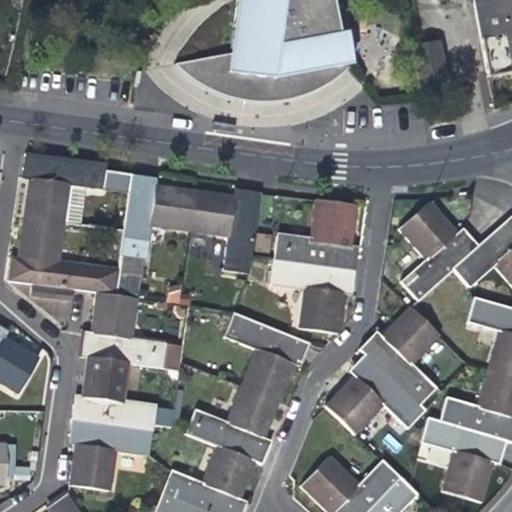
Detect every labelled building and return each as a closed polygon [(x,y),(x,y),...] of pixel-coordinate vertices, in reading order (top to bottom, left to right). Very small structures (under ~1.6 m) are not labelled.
[(238,0),(231,51),(176,60),(191,75),(204,84),(215,90),(227,95),(237,98),(238,91),(255,94),(254,101),(264,102),(279,102),(289,100),(299,98),(313,93),(327,86),(344,74),(352,66),(347,33),(340,34),(333,0),(238,0)] [(511,0),(475,0),(490,73),(511,68),(511,0)] [(414,55),(443,50),(441,36),(412,41),(414,55)] [(446,65),(443,50),(414,55),(417,71),(446,65)] [(449,81),(446,65),(417,71),(420,87),(449,81)] [(238,91),(237,98),(239,99),(245,100),(254,101),(255,94),(238,91)] [(20,166),(31,166),(26,177),(25,181),(22,201),(19,219),(14,249),(13,260),(11,268),(4,267),(2,282),(13,284),(91,295),(109,297),(113,274),(54,265),(59,225),(64,184),(98,188),(102,165),(65,160),(35,156),(37,152),(22,150),(20,166)] [(26,177),(31,166),(20,166),(18,176),(26,177)] [(145,225),(184,231),(189,191),(165,187),(151,185),(142,184),(143,176),(127,174),(115,256),(139,260),(145,225)] [(152,177),(143,176),(142,184),(151,185),(152,177)] [(229,188),(228,197),(238,198),(239,190),(229,188)] [(255,192),(239,190),(238,198),(228,197),(210,194),(189,191),(184,231),(223,237),(218,270),(243,274),(255,192)] [(273,235),(269,261),(352,273),(354,257),(346,255),(347,245),(353,206),(312,200),(307,240),(273,235)] [(511,221),(510,219),(473,250),(463,238),(459,242),(452,235),(426,205),(395,230),(421,261),(394,283),(410,302),(446,272),(464,293),(491,271),(511,297),(511,221)] [(458,231),(452,235),(459,242),(463,238),(458,231)] [(355,246),(347,245),(346,255),(354,257),(355,246)] [(6,259),(4,267),(11,268),(13,260),(6,259)] [(334,335),(340,294),(341,285),(350,286),(352,273),(269,261),(266,285),(300,290),(295,330),(334,335)] [(348,295),(350,286),(341,285),(340,294),(348,295)] [(131,300),(109,297),(91,295),(88,316),(86,334),(84,343),(77,342),(75,359),(82,360),(122,366),(156,370),(160,344),(126,339),(131,300)] [(421,422),(419,427),(414,445),(448,455),(446,460),(435,494),(462,502),(475,506),(486,465),(489,456),(496,458),(501,444),(511,447),(511,431),(509,430),(511,421),(511,420),(511,310),(470,298),(463,324),(495,333),(472,410),(441,401),(433,425),(421,422)] [(350,439),(367,421),(377,410),(390,423),(401,435),(410,426),(419,417),(414,412),(431,394),(405,371),(434,341),(404,311),(377,340),(370,347),(365,343),(354,354),(359,359),(350,368),(356,375),(349,382),(320,411),(325,415),(350,439)] [(189,412),(182,428),(180,434),(211,446),(197,483),(166,471),(149,511),(236,511),(237,510),(231,507),(235,497),(249,462),(256,464),(262,449),(255,447),(259,438),(288,365),(292,356),(298,358),(304,344),(227,314),(218,338),(249,350),(228,404),(220,424),(189,412)] [(78,333),(77,342),(84,343),(86,334),(78,333)] [(372,335),(365,343),(370,347),(377,340),(372,335)] [(0,340),(1,339),(0,338),(0,395),(10,401),(24,378),(31,366),(11,355),(0,348),(0,340)] [(294,368),(298,358),(292,356),(288,365),(294,368)] [(119,390),(122,366),(82,360),(80,377),(79,385),(119,390)] [(342,376),(349,382),(356,375),(350,368),(342,376)] [(68,406),(67,414),(66,422),(147,434),(148,427),(148,424),(150,411),(148,409),(117,404),(119,390),(79,385),(77,398),(76,407),(68,406)] [(69,397),(68,406),(76,407),(77,398),(69,397)] [(157,408),(156,426),(174,426),(174,408),(157,408)] [(143,459),(147,434),(66,422),(64,438),(71,439),(70,449),(68,460),(64,492),(104,497),(110,454),(143,459)] [(62,448),(70,449),(71,439),(64,438),(62,448)] [(265,441),(259,438),(255,447),(262,449),(265,441)] [(494,466),(496,458),(489,456),(486,465),(494,466)] [(397,511),(411,498),(375,464),(352,489),(323,461),(296,490),(318,511),(397,511)] [(242,500),(235,497),(231,507),(237,510),(242,500)] [(73,511),(63,498),(51,507),(55,511),(54,511),(73,511)]
